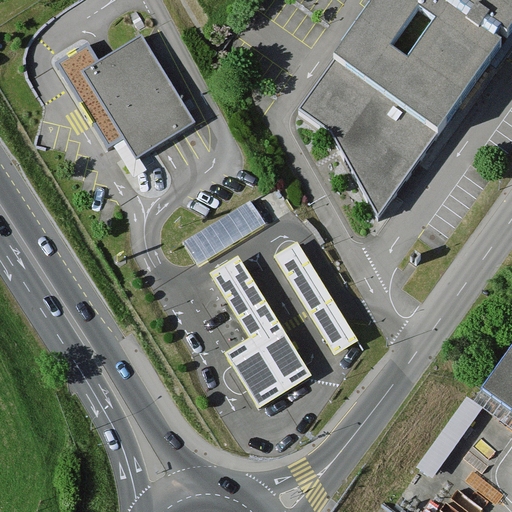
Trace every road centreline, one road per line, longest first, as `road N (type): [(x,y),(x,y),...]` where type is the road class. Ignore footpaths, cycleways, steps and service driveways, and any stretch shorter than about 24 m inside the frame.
road 1 (residential): [(271,511),(337,455),(511,219)]
road 2 (secondary): [(176,502),(0,209)]
